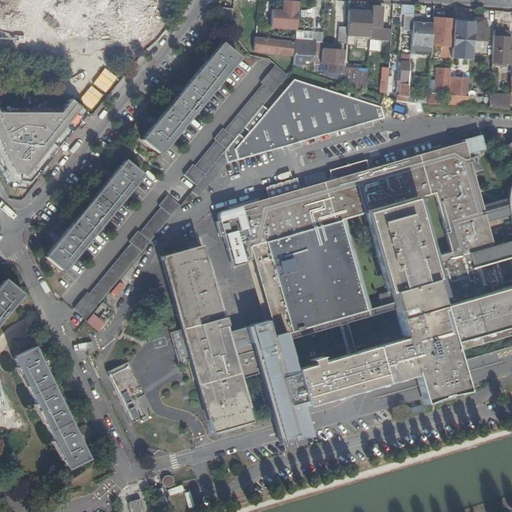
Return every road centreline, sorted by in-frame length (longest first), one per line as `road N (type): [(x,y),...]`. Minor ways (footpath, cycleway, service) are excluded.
road 1 (residential): [(9,234),(202,0)]
road 2 (residential): [(123,474),(9,234)]
